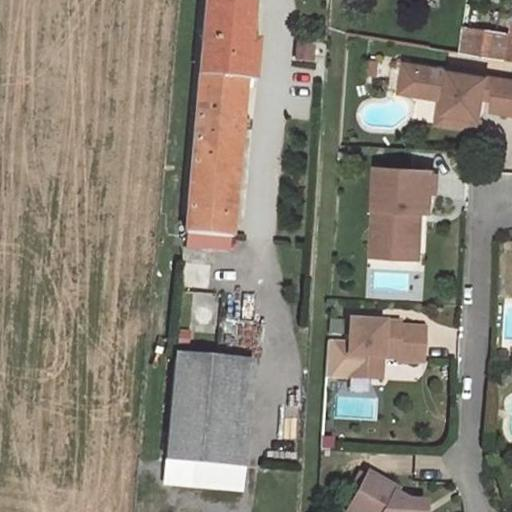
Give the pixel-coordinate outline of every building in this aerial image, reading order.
[(252,80),(256,40),(248,39),(252,1),(243,0),(205,0),(199,74),(245,79),(252,80)] [(511,21),(510,35),(463,27),(459,53),(511,61),(511,21)] [(379,61),(367,60),(365,76),(377,77),(379,61)] [(422,67),(406,65),(402,93),(417,95),(422,67)] [(511,81),(422,67),(417,95),(442,99),(448,100),(444,125),(480,131),(486,99),(487,91),(497,93),(495,100),(494,111),(511,114),(511,81)] [(223,233),(233,121),(218,120),(219,100),(234,101),(236,85),(236,80),(244,81),(245,79),(199,74),(186,230),(188,230),(223,233)] [(497,93),(487,91),(486,99),(495,100),(497,93)] [(448,100),(442,99),(438,124),(444,125),(448,100)] [(231,234),(241,122),(233,121),(223,233),(231,234)] [(348,153),(340,152),(339,164),(347,165),(348,153)] [(434,171),(378,167),(375,208),(375,218),(372,256),(399,258),(400,243),(421,244),(422,224),(418,223),(419,212),(422,212),(432,212),(434,171)] [(230,250),(231,234),(223,233),(188,230),(187,246),(230,250)] [(421,244),(400,243),(399,258),(420,259),(421,244)] [(343,320),(329,319),(328,333),(342,334),(343,320)] [(347,343),(327,342),(324,377),(369,379),(370,357),(382,357),(396,358),(396,361),(421,363),(423,328),(399,327),(399,323),(348,320),(347,343)] [(231,465),(240,362),(175,356),(165,459),(231,465)] [(382,357),(370,357),(369,379),(380,380),(382,357)] [(241,489),(243,467),(231,465),(165,459),(163,482),(241,489)] [(365,475),(358,471),(351,484),(358,488),(365,475)] [(395,489),(366,473),(365,475),(358,488),(351,500),(345,511),(419,511),(418,511),(418,500),(406,500),(393,493),(395,489)] [(358,488),(351,484),(344,496),(351,500),(358,488)]
